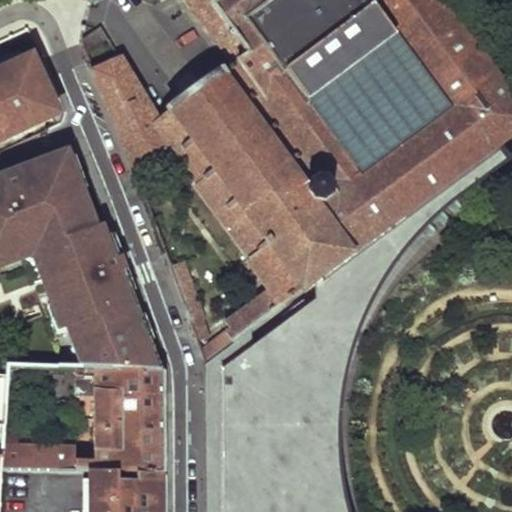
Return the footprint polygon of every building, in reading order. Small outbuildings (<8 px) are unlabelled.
[(184,0),(229,61),(201,81),(187,91),(155,115),(148,120),(173,154),(180,164),(188,178),(239,249),(247,260),(243,263),(263,293),(267,290),(277,307),(356,249),(321,199),(341,184),(291,114),(212,3),(210,0),(184,0)] [(309,100),(291,114),(341,184),(321,199),(356,249),(277,307),(231,341),(203,363),(203,511),(350,511),(341,473),(339,409),(355,338),(386,277),(423,230),(462,198),(500,167),(511,157),(511,148),(504,137),(511,131),(511,88),(473,35),(446,0),(399,0),(415,20),(393,37),(444,106),(361,169),(309,100)] [(215,0),(212,3),(291,114),(309,100),(393,37),(415,20),(399,0),(215,0)] [(99,20),(79,43),(133,171),(173,154),(148,120),(155,115),(99,20)] [(32,59),(0,74),(0,142),(58,116),(32,59)] [(191,68),(177,77),(187,91),(201,81),(191,68)] [(0,261),(8,266),(13,257),(22,262),(27,252),(40,247),(55,284),(44,289),(51,308),(57,306),(67,331),(73,344),(78,342),(83,354),(77,356),(83,370),(164,373),(131,292),(125,294),(118,277),(124,275),(118,259),(113,261),(99,228),(92,231),(64,162),(45,168),(47,175),(18,185),(16,179),(2,185),(4,191),(0,192),(0,261)] [(186,178),(188,178),(180,164),(178,165),(177,167),(176,169),(176,171),(177,174),(177,175),(179,177),(182,179),(184,179),(186,178)] [(195,202),(191,204),(228,257),(239,249),(188,178),(183,181),(195,202)] [(27,252),(22,262),(36,269),(44,289),(55,284),(40,247),(27,252)] [(184,263),(169,268),(195,340),(208,335),(203,322),(206,320),(184,263)] [(124,275),(118,277),(125,294),(131,292),(124,275)] [(263,293),(225,321),(229,327),(225,330),(231,341),(277,307),(267,290),(263,293)] [(51,308),(48,309),(58,335),(67,331),(57,306),(51,308)] [(78,342),(73,344),(72,347),(73,351),(75,354),(77,356),(83,354),(78,342)] [(96,382),(95,465),(76,464),(75,458),(2,456),(2,459),(2,471),(88,474),(161,477),(165,477),(165,430),(164,373),(83,370),(76,370),(76,382),(96,382)] [(8,377),(0,376),(0,458),(2,459),(2,456),(8,377)] [(88,474),(88,511),(162,511),(161,477),(88,474)]
